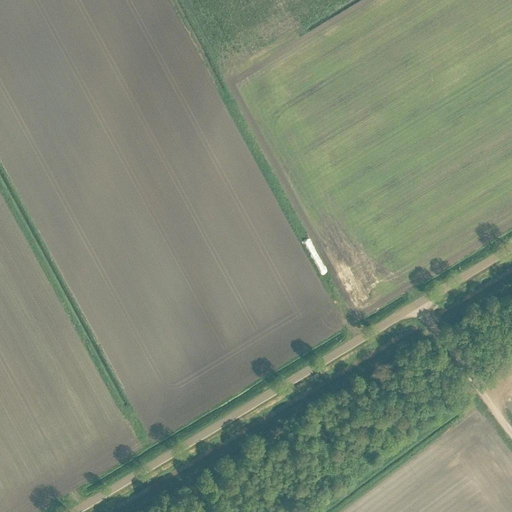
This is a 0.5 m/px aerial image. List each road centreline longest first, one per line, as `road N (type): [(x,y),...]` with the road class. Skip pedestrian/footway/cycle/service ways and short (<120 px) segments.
road 1 (unclassified): [(70,511),(511,246)]
road 2 (track): [(511,430),(418,303)]
